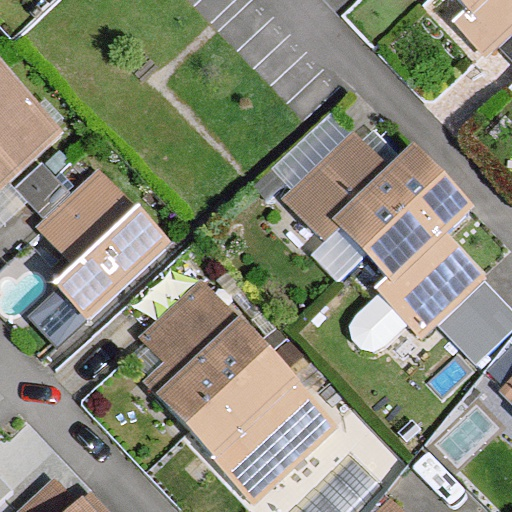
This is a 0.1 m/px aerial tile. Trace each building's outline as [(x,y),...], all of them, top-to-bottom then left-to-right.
[(511,0),(461,0),(478,18),(464,30),(490,57),(499,48),(511,36),(511,0)] [(511,61),(511,36),(499,48),(511,61)] [(62,135),(0,68),(0,185),(4,190),(62,135)] [(398,186),(358,144),(292,206),(331,246),(344,234),(393,286),(382,296),(422,338),(487,275),(453,239),(474,219),(421,163),(398,186)] [(74,200),(45,168),(17,194),(46,225),(74,200)] [(172,253),(102,178),(45,232),(88,277),(62,301),(90,331),(172,253)] [(336,432),(203,292),(149,343),(174,369),(151,391),(259,505),(336,432)] [(511,346),(501,359),(511,369),(511,346)] [(27,511),(80,511),(56,485),(27,511)]
